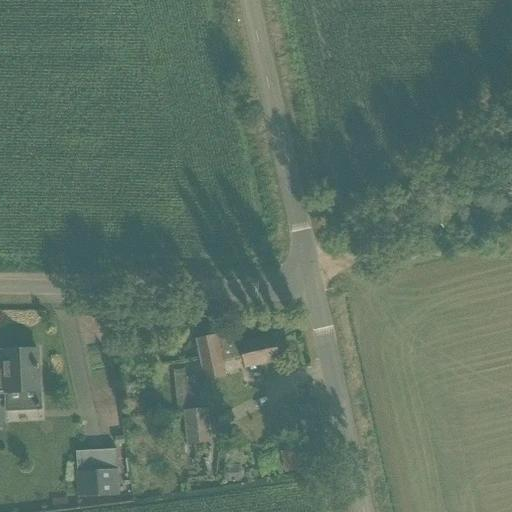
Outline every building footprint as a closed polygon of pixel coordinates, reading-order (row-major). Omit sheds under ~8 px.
[(208,380),(226,376),(223,364),(222,360),(245,355),(248,367),(258,365),(278,361),(278,362),(279,362),(273,337),(273,338),(242,345),(241,336),(218,341),(217,336),(197,341),(206,380),(208,380)] [(4,352),(4,366),(0,366),(0,393),(7,393),(8,413),(40,411),(40,391),(37,350),(4,352)] [(213,445),(208,409),(202,409),(197,376),(187,377),(186,370),(173,372),(179,418),(183,418),(188,449),(213,445)] [(116,448),(124,448),(123,439),(115,440),(116,448)] [(281,453),(286,473),(301,469),(296,449),(281,453)] [(119,496),(117,450),(77,451),(79,497),(119,496)] [(228,465),(224,469),(224,476),(229,481),(240,480),(244,476),(244,469),(239,465),(228,465)]
